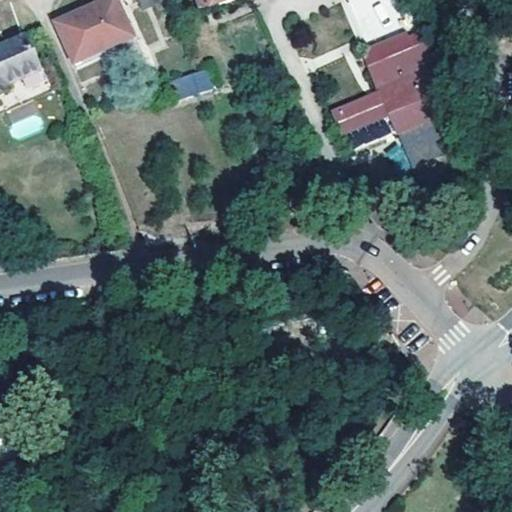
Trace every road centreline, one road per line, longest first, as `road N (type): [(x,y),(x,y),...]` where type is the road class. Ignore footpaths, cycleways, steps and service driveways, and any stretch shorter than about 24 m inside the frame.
road 1 (residential): [(0,291),(344,243),(373,252),(414,292)]
road 2 (unclassified): [(474,0),(497,65),(492,188),(474,240),(414,292)]
road 3 (tertiary): [(481,363),(435,379),(404,450)]
